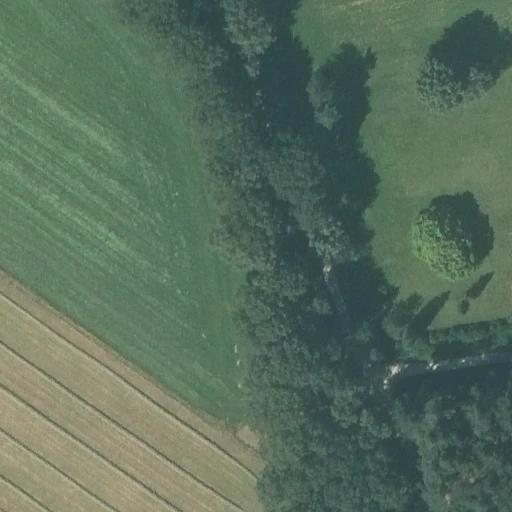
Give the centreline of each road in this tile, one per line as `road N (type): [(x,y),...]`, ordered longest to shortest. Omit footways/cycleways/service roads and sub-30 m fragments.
road 1 (unclassified): [(224,0),(342,317),(379,383)]
road 2 (unclassified): [(379,383),(452,511)]
road 3 (unclassified): [(379,383),(511,364)]
